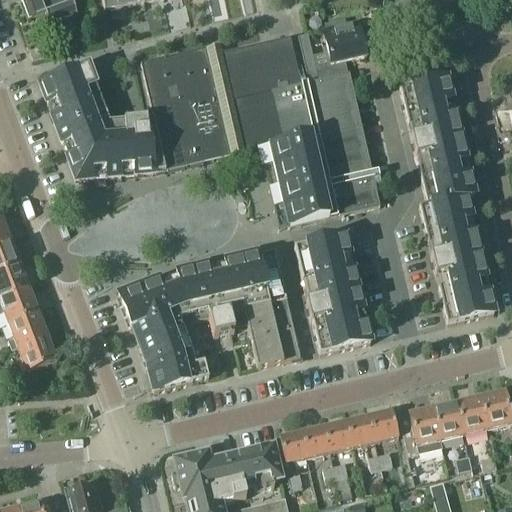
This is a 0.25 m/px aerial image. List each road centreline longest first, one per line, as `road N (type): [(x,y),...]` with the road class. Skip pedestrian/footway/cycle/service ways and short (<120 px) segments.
road 1 (residential): [(419,378),(384,223),(406,193),(379,80)]
road 2 (residential): [(131,445),(19,155)]
road 3 (residential): [(131,445),(419,378)]
road 4 (residential): [(511,248),(477,68),(485,44),(511,43)]
road 5 (residential): [(0,460),(131,445)]
